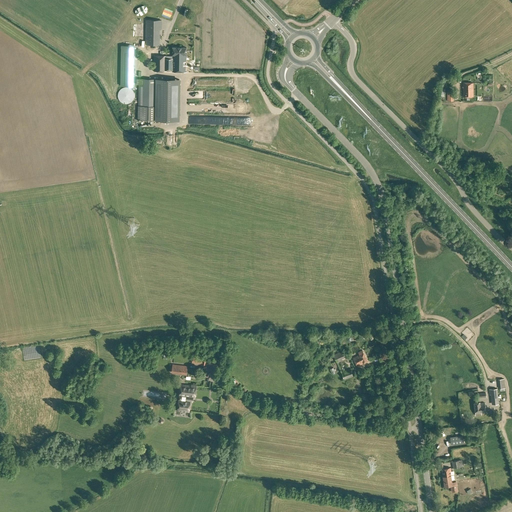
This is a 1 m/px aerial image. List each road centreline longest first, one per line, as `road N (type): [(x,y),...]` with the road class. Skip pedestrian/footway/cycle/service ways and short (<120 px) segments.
road 1 (secondary): [(430,511),(378,185),(285,73)]
road 2 (unclassified): [(511,248),(352,75),(352,41),(332,20)]
road 3 (primary): [(511,267),(337,84)]
